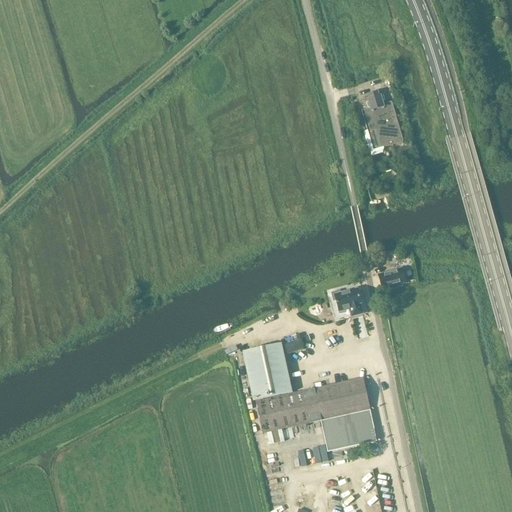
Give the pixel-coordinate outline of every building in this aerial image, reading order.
[(370,109),(361,111),(373,152),(396,145),(403,143),(391,102),(382,105),(380,98),(379,98),(378,95),(369,97),(370,101),(368,101),(370,109)] [(382,290),(405,284),(401,269),(378,275),(382,290)] [(359,282),(326,291),(335,323),(354,318),(363,315),(368,314),(359,282)] [(344,342),(338,326),(323,333),(321,333),(328,349),(344,342)] [(287,355),(302,350),(299,341),(284,346),(287,355)] [(282,344),(241,353),(252,402),(254,401),(268,466),(376,443),(362,381),(292,396),(291,393),(293,393),(282,344)]
